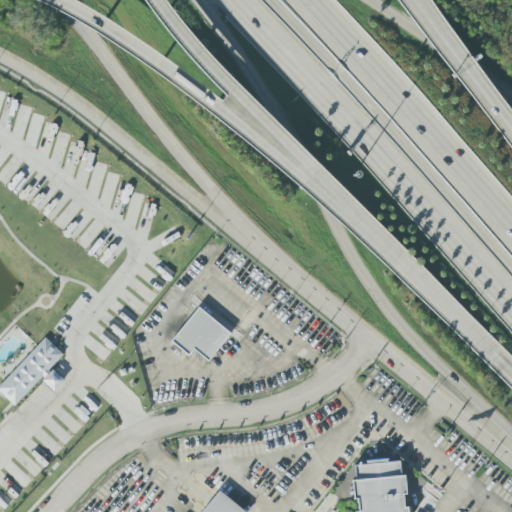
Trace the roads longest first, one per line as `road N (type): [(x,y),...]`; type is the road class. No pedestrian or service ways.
road 1 (motorway): [(191,0),(277,116),(383,305),(511,447)]
road 2 (motorway): [(220,0),(511,320)]
road 3 (motorway): [(261,0),(511,282)]
road 4 (residential): [(53,511),(102,458),(160,426),(300,402),(371,345)]
road 5 (motorway): [(511,233),(298,0)]
road 6 (primary): [(0,60),(45,81),(246,239)]
road 7 (primary): [(66,0),(246,239)]
road 8 (motorway): [(45,0),(131,49),(291,165)]
road 9 (primary): [(313,299),(511,459)]
road 10 (motorway): [(145,0),(291,165)]
road 11 (motorway): [(511,99),(367,0)]
road 12 (motorway): [(373,236),(496,358)]
road 13 (motorway): [(511,131),(410,0)]
